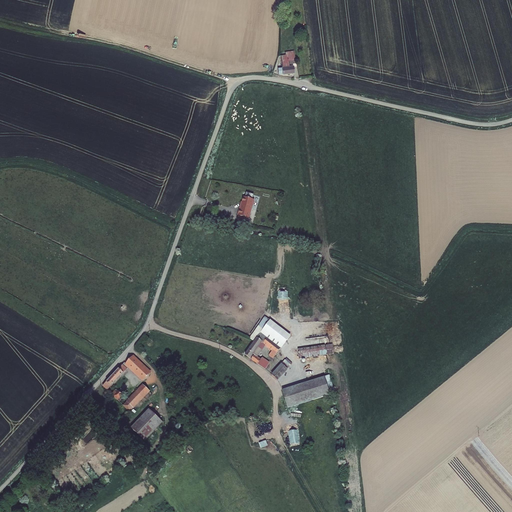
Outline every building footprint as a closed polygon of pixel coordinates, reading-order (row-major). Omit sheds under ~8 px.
[(293,52),(285,52),(285,55),(281,56),(282,68),(278,69),(278,75),(283,74),(283,75),(294,74),(293,67),(289,67),(288,64),(295,63),(293,52)] [(239,215),(249,218),(254,199),(244,197),(239,215)] [(275,286),(277,299),(286,298),(284,284),(275,286)] [(290,336),(270,321),(261,333),(280,348),(290,336)] [(254,342),(261,333),(263,329),(258,326),(250,338),(254,342)] [(324,333),(324,327),(323,326),(298,328),(299,335),(324,333)] [(261,333),(254,342),(245,355),(265,370),(269,364),(257,357),(265,346),(272,351),(268,355),(273,359),(280,348),(261,333)] [(325,345),(297,349),(299,359),(326,354),(325,345)] [(151,371),(133,355),(124,363),(102,386),(101,387),(106,392),(108,394),(111,391),(109,389),(128,368),(143,380),(151,371)] [(295,360),(289,355),(282,363),(288,369),(295,360)] [(288,369),(282,364),(272,375),(277,381),(288,369)] [(330,395),(329,375),(282,390),(288,408),(330,395)] [(150,391),(142,384),(122,404),(130,412),(150,391)] [(113,396),(118,400),(121,395),(117,390),(113,396)] [(180,395),(176,391),(171,395),(175,399),(180,395)] [(144,442),(163,422),(149,409),(131,428),(144,442)] [(264,422),(246,428),(252,446),(270,440),(264,422)]
